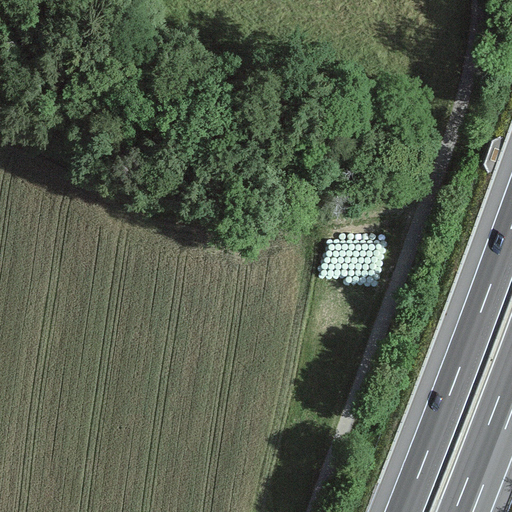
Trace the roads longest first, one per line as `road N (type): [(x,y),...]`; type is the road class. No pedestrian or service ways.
road 1 (unclassified): [(317,511),(465,115),(482,0)]
road 2 (motorway): [(511,227),(406,511)]
road 3 (motorway): [(466,511),(511,389)]
